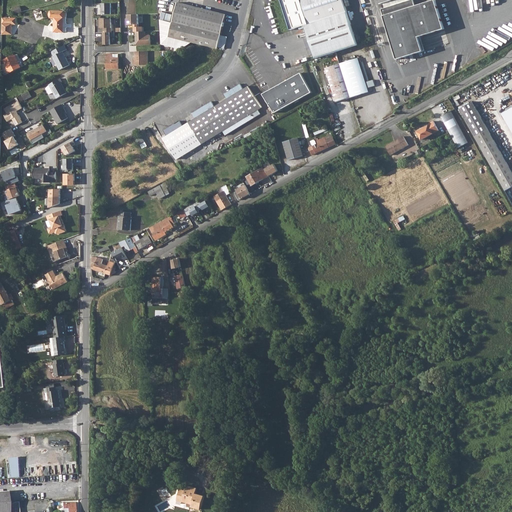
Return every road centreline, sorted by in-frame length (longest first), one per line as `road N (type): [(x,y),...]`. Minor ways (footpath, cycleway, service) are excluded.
road 1 (unclassified): [(87,289),(511,56)]
road 2 (unclassified): [(246,0),(234,50),(213,77),(133,126),(87,139)]
road 3 (tertiary): [(87,289),(87,139)]
road 4 (tertiary): [(85,422),(87,289)]
